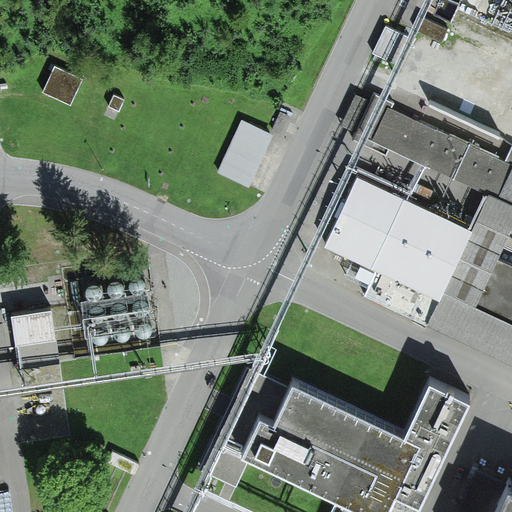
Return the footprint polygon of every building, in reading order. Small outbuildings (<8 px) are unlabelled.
[(47,92),(77,100),(85,73),(55,65),(47,92)] [(511,358),(511,261),(492,253),(511,209),(511,163),(386,106),(390,98),(376,92),(358,130),(484,188),(469,222),(358,171),(327,238),(379,262),(365,292),(511,358)] [(222,170),(254,184),(277,130),(244,116),(222,170)] [(54,303),(15,310),(27,374),(65,367),(54,303)] [(328,511),(372,511),(377,504),(382,506),(396,476),(418,486),(462,389),(431,374),(406,427),(262,361),(214,465),(237,475),(250,446),(340,487),(328,511)] [(482,511),(463,503),(458,511),(511,511),(511,471),(510,471),(490,511),(482,511)]
